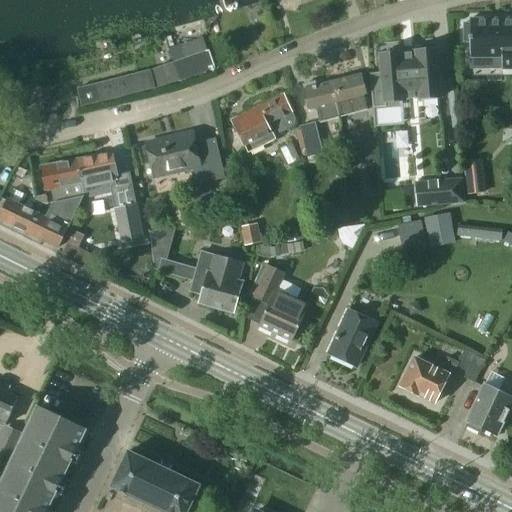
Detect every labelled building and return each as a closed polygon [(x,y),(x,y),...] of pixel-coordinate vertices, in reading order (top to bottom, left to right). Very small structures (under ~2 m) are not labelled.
[(511,17),(470,18),(470,22),(464,22),(464,41),(469,41),(469,56),(501,56),(501,68),(511,68),(511,17)] [(439,98),(439,48),(415,50),(416,53),(415,53),(415,56),(403,57),(402,50),(378,53),(380,74),(370,75),(373,108),(386,107),(385,103),(387,102),(387,103),(401,102),(401,101),(404,101),(404,99),(419,98),(420,99),(439,98)] [(150,71),(80,90),(84,106),(125,94),(156,88),(215,68),(209,51),(150,71)] [(364,95),(367,95),(362,75),(337,81),(346,116),(368,110),(364,95)] [(346,116),(337,81),(317,87),(316,82),(304,85),(305,89),(310,110),(317,108),(320,122),(346,116)] [(283,94),(257,107),(271,137),(274,136),(290,127),(294,124),(295,120),(294,116),(283,94)] [(257,107),(230,121),(243,147),(244,146),(248,153),(276,139),(274,136),(271,137),(257,107)] [(324,155),(315,123),(300,127),(308,159),(324,155)] [(192,133),(145,144),(153,178),(190,169),(193,181),(216,176),(209,149),(197,152),(192,133)] [(376,160),(374,136),(358,138),(361,162),(376,160)] [(113,153),(78,160),(83,183),(86,197),(85,197),(86,199),(117,193),(114,177),(118,176),(113,153)] [(86,197),(78,160),(41,168),(46,190),(52,189),(54,202),(61,200),(62,202),(82,198),(85,197),(86,197)] [(484,193),(481,169),(465,171),(468,194),(484,193)] [(438,181),(415,183),(417,207),(440,205),(438,181)] [(144,224),(138,195),(121,198),(126,227),(144,224)] [(0,220),(59,249),(83,198),(82,198),(62,202),(53,204),(46,218),(8,200),(0,216),(0,220)] [(450,212),(424,217),(430,247),(456,242),(450,212)] [(422,223),(398,228),(403,251),(427,246),(422,223)] [(503,229),(458,224),(457,235),(501,240),(503,229)] [(176,225),(149,231),(154,269),(158,270),(161,258),(166,260),(176,225)] [(261,243),(257,226),(242,230),(245,246),(261,243)] [(305,252),(303,242),(272,248),(271,244),(258,246),(256,255),(270,257),(270,259),(305,252)] [(68,243),(62,255),(96,271),(101,260),(68,243)] [(235,314),(244,283),(239,282),(244,265),(202,253),(191,293),(202,296),(200,304),(235,314)] [(163,260),(160,272),(173,276),(174,276),(177,264),(163,260)] [(310,306),(278,292),(286,275),(269,267),(254,299),(270,306),(260,328),(293,343),(310,306)] [(419,302),(407,304),(410,316),(421,314),(419,302)] [(350,312),(329,356),(357,369),(377,325),(350,312)] [(415,360),(401,389),(418,398),(418,397),(435,406),(449,378),(452,380),(456,372),(466,377),(465,380),(476,386),(487,363),(476,357),(465,352),(458,365),(448,360),(441,373),(415,360)] [(486,387),(468,423),(471,424),(469,428),(480,433),(482,430),(497,438),(511,407),(511,384),(507,382),(500,394),(486,387)] [(0,422),(4,424),(17,397),(0,388),(0,422)] [(0,491),(0,511),(46,511),(49,505),(67,469),(84,432),(39,410),(21,447),(4,484),(0,491)] [(0,477),(1,478),(21,435),(9,430),(6,437),(0,434),(0,477)] [(161,511),(188,511),(200,486),(127,452),(111,487),(161,511)]
